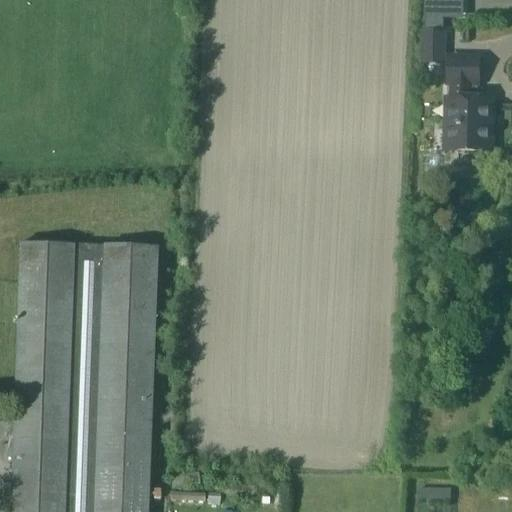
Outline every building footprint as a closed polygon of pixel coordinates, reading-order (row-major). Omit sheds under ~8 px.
[(424,63),(443,63),(443,35),(425,35),(424,63)] [(468,152),(487,146),(487,135),(491,135),(492,102),(475,101),(475,86),(478,87),(479,60),(449,59),(448,86),(449,86),(449,101),(448,101),(447,128),(451,128),(451,145),(468,152)] [(144,511),(152,249),(17,244),(10,486),(9,494),(8,511),(144,511)] [(170,478),(172,489),(200,486),(198,475),(170,478)] [(218,488),(207,483),(205,488),(216,493),(218,488)] [(2,486),(1,494),(9,494),(10,486),(2,486)] [(223,496),(255,499),(256,489),(224,486),(223,496)] [(423,499),(454,499),(454,489),(423,488),(423,499)] [(168,495),(168,503),(203,504),(203,496),(168,495)] [(220,496),(208,496),(208,504),(220,504),(220,496)]
